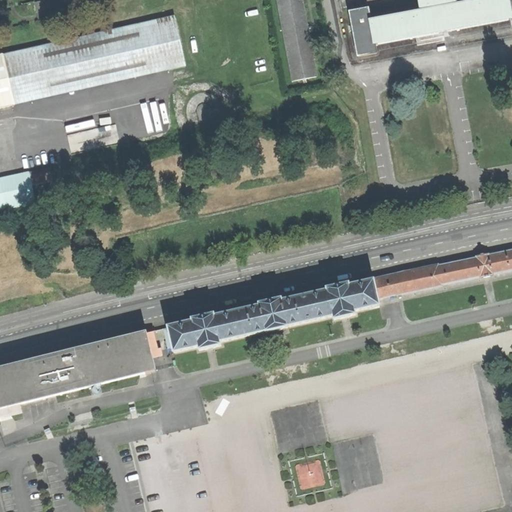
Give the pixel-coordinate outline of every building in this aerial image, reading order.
[(80,0),(49,0),(35,3),(37,12),(81,2),(80,0)] [(301,0),(277,0),(293,81),(316,77),(301,0)] [(368,9),(350,13),(358,57),(377,53),(375,45),(511,19),(511,20),(511,0),(485,0),(457,5),(455,0),(418,0),(421,12),(370,22),(368,9)] [(174,16),(3,55),(15,104),(186,65),(174,16)] [(0,107),(15,104),(3,55),(0,55),(0,107)] [(197,111),(197,112),(198,117),(199,118),(200,122),(200,124),(215,120),(214,118),(213,114),(213,113),(212,108),(211,107),(210,106),(210,105),(209,104),(208,104),(207,103),(206,103),(205,103),(204,103),(203,103),(202,103),(201,104),(200,104),(199,105),(198,106),(197,107),(197,108),(197,109),(197,110),(197,111)] [(49,168),(0,178),(0,209),(35,202),(31,186),(52,181),(49,168)] [(438,264),(425,267),(430,289),(443,287),(442,286),(480,278),(480,279),(493,276),(493,275),(511,271),(511,250),(489,255),(489,254),(475,257),(476,258),(438,265),(438,264)] [(425,267),(387,276),(391,297),(397,295),(397,296),(430,289),(425,267)] [(372,279),(373,281),(374,281),(378,300),(391,297),(387,276),(372,279)] [(192,322),(168,328),(174,353),(198,348),(199,351),(205,350),(215,348),(215,347),(221,346),(220,343),(266,332),(266,333),(272,331),(272,332),(282,330),(282,329),(288,328),(288,327),(333,317),(334,320),(340,319),(350,317),(356,315),(355,312),(379,306),(378,300),(374,281),(373,281),(349,286),(349,285),(338,287),(327,290),(327,291),(282,302),(282,300),(272,302),(259,305),(260,307),(215,317),(214,315),(204,318),(192,320),(192,322)] [(146,333),(0,369),(0,417),(21,412),(19,404),(155,371),(146,333)]
